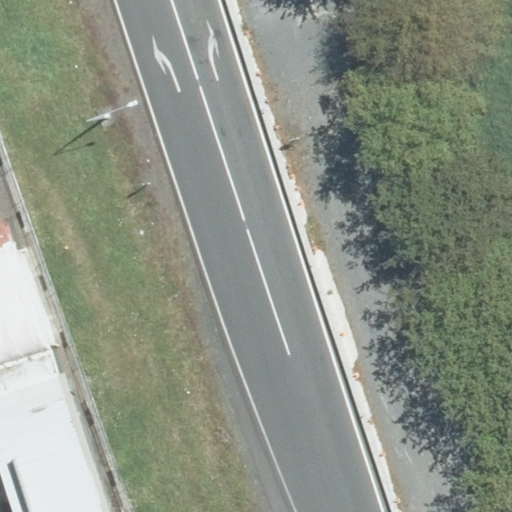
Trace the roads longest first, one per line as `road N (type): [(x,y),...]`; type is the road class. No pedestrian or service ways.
road 1 (motorway): [(347,511),(171,0)]
road 2 (motorway): [(495,376),(318,0)]
road 3 (motorway): [(495,376),(429,0)]
